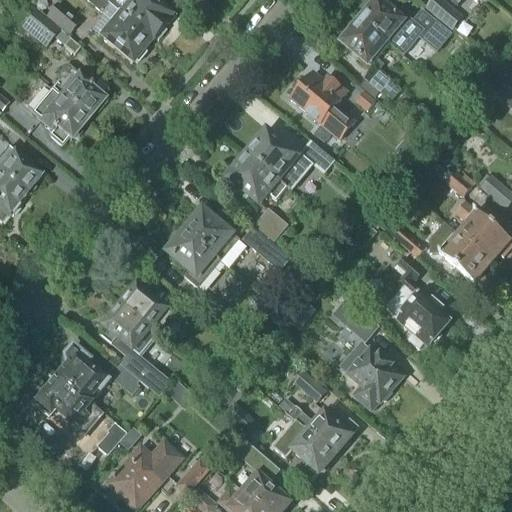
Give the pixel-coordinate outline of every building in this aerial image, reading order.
[(98,0),(87,0),(85,4),(103,20),(104,20),(92,34),(99,40),(101,42),(131,68),(151,44),(120,18),(106,6),(98,0)] [(111,0),(106,6),(120,18),(151,44),(153,42),(156,45),(164,35),(161,32),(170,22),(152,7),(143,0),(111,0)] [(438,0),(433,0),(425,11),(451,34),(463,20),(438,0)] [(446,0),(456,8),(462,0),(446,0)] [(362,22),(361,24),(389,48),(402,59),(418,39),(424,33),(413,23),(408,20),(404,25),(401,22),(388,12),(378,3),(370,12),(367,12),(361,18),(362,22)] [(57,7),(45,21),(60,33),(68,40),(79,26),(57,7)] [(35,12),(20,31),(45,51),(60,33),(45,21),(35,12)] [(422,12),(413,23),(424,33),(442,48),(452,37),(422,12)] [(351,36),(342,47),(361,62),(370,70),(389,48),(361,24),(359,26),(355,25),(350,32),(351,36)] [(69,42),(63,50),(73,59),(80,51),(69,42)] [(57,85),(50,94),(56,99),(88,125),(93,118),(97,118),(102,112),(102,108),(104,105),(100,102),(106,94),(98,87),(95,85),(93,88),(92,89),(78,78),(69,69),(63,70),(57,77),(57,85)] [(373,71),(364,82),(391,106),(400,94),(373,71)] [(310,80),(291,103),(306,115),(304,118),(315,127),(317,124),(320,127),(313,135),(325,145),(332,136),(340,143),(354,126),(341,115),(335,109),(339,104),(346,95),(327,80),(323,85),(319,82),(313,77),(310,80)] [(493,81),(486,89),(493,95),(500,87),(493,81)] [(511,104),(511,95),(503,88),(495,98),(508,109),(511,104)] [(362,93),(354,106),(366,115),(375,103),(362,93)] [(50,94),(31,117),(40,124),(44,127),(54,135),(52,138),(51,139),(58,146),(61,148),(66,142),(70,146),(73,142),(77,142),(82,136),(82,132),(88,125),(56,99),(50,94)] [(249,159),(248,160),(278,184),(286,192),(291,195),(310,172),(297,161),(267,137),(258,148),(254,148),(248,155),(249,159)] [(323,179),(335,165),(310,144),(298,158),(323,179)] [(0,161),(0,178),(25,200),(27,198),(30,198),(35,192),(35,188),(41,181),(41,180),(7,153),(0,161)] [(238,171),(229,182),(248,198),(259,207),(267,197),(275,205),(286,192),(278,184),(248,160),(247,161),(243,161),(237,168),(238,171)] [(445,188),(462,201),(474,186),(464,178),(461,181),(454,176),(445,188)] [(0,225),(2,227),(8,220),(9,220),(10,218),(14,218),(19,212),(19,208),(25,200),(0,178),(0,225)] [(511,197),(494,182),(483,195),(505,214),(511,206),(511,197)] [(459,238),(492,267),(499,259),(502,262),(511,250),(511,245),(465,205),(455,217),(467,228),(459,238)] [(268,212),(253,230),(273,247),(288,229),(268,212)] [(187,235),(186,236),(214,259),(221,266),(229,272),(246,251),(231,239),(203,216),(196,224),(191,224),(186,230),(187,235)] [(426,252),(388,220),(377,232),(402,254),(404,252),(417,263),(426,252)] [(374,236),(364,227),(358,235),(368,244),(374,236)] [(430,247),(430,260),(441,260),(474,288),(492,267),(459,238),(447,228),(430,247)] [(253,230),(241,244),(272,269),(279,276),(291,262),(283,255),(273,247),(253,230)] [(170,255),(169,257),(190,274),(184,281),(198,293),(221,266),(214,259),(186,236),(179,245),(174,245),(169,251),(170,255)] [(402,291),(385,310),(399,322),(397,323),(412,335),(414,337),(409,342),(407,344),(417,352),(418,353),(424,346),(427,348),(428,348),(430,346),(435,349),(442,341),(438,337),(452,321),(433,304),(412,285),(413,284),(414,285),(420,279),(422,277),(408,265),(405,262),(394,274),(401,280),(396,286),(402,291)] [(122,309),(121,310),(150,333),(156,339),(166,327),(164,326),(171,318),(137,290),(129,300),(127,300),(122,306),(122,309)] [(262,344),(210,300),(199,313),(251,357),(262,344)] [(345,303),(331,320),(361,345),(364,348),(378,332),(345,303)] [(106,332),(100,339),(111,349),(113,346),(118,350),(116,353),(125,360),(119,368),(148,392),(159,401),(169,389),(158,380),(137,363),(140,360),(148,349),(156,340),(156,339),(150,333),(121,310),(113,319),(110,319),(105,325),(106,327),(106,328),(104,331),(106,332)] [(361,345),(338,371),(347,379),(358,389),(361,392),(354,400),(369,414),(371,415),(379,406),(380,407),(383,404),(386,405),(392,398),(392,394),(403,381),(392,372),(392,371),(380,360),(379,361),(370,353),(364,348),(361,345)] [(101,380),(83,365),(87,360),(75,351),(64,363),(69,368),(59,381),(89,404),(89,405),(91,407),(111,382),(131,399),(139,390),(115,369),(108,378),(105,375),(101,380)] [(293,386),(316,407),(326,396),(302,375),(293,386)] [(89,404),(59,381),(35,410),(49,420),(55,413),(80,433),(91,420),(84,415),(91,407),(89,405),(89,404)] [(285,402),(278,409),(287,418),(297,426),(304,433),(335,460),(343,451),(346,452),(351,447),(350,443),(352,441),(351,440),(355,436),(357,433),(346,423),(330,409),(324,416),(315,428),(309,423),(294,410),(285,402)] [(249,442),(260,429),(233,405),(222,417),(249,442)] [(96,450),(107,459),(120,444),(127,435),(115,425),(106,435),(108,437),(96,450)] [(297,426),(275,452),(287,463),(294,456),(308,468),(302,475),(312,484),(318,477),(319,478),(321,476),(324,476),(328,471),(328,468),(335,460),(304,433),(297,426)] [(132,433),(119,448),(127,456),(141,441),(132,433)] [(231,453),(253,473),(253,472),(254,470),(262,462),(240,443),(231,453)] [(127,469),(109,489),(134,511),(138,511),(182,463),(179,460),(166,449),(165,448),(153,463),(141,453),(127,469)] [(174,490),(185,500),(210,472),(200,462),(174,490)] [(257,478),(242,495),(260,511),(287,511),(291,508),(268,488),(275,480),(264,470),(257,478)] [(214,511),(217,508),(198,491),(188,503),(197,511),(214,511)] [(229,494),(217,508),(221,511),(222,511),(260,511),(242,495),(237,501),(229,494)]
